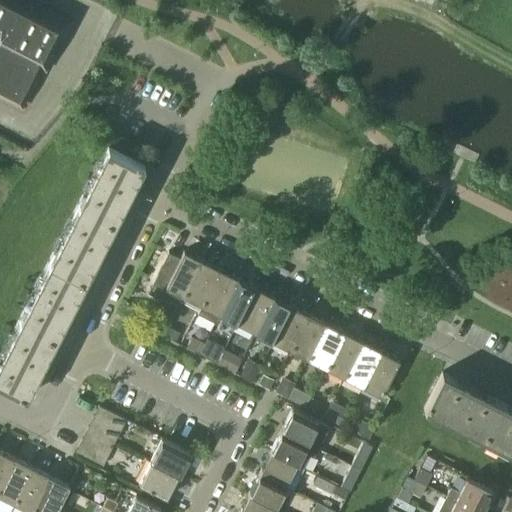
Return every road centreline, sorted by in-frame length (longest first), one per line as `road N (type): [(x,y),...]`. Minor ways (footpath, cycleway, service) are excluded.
road 1 (residential): [(511,379),(153,195)]
road 2 (residential): [(196,511),(230,431),(219,418),(78,347)]
road 3 (residential): [(78,347),(153,195)]
road 4 (residential): [(153,195),(215,81)]
road 5 (residential): [(0,404),(37,419),(78,347)]
